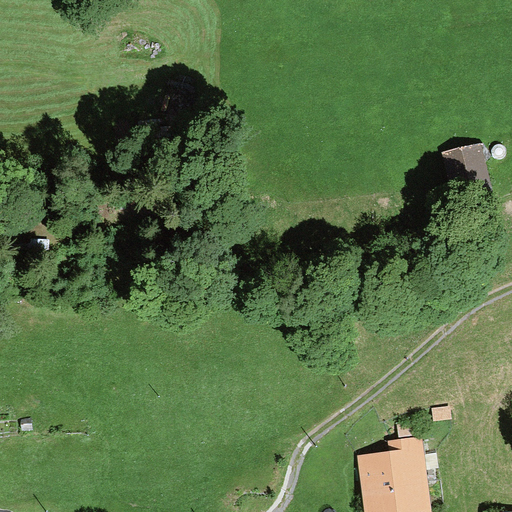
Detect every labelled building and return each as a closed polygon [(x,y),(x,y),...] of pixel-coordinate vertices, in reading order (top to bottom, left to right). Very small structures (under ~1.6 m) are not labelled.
[(452,202),(493,192),(481,142),(439,153),(452,202)] [(504,160),(506,154),(504,149),(498,146),(493,149),(490,154),(493,160),(498,162),(504,160)] [(433,422),(449,421),(447,409),(432,411),(433,422)] [(396,425),(397,440),(413,439),(412,424),(396,425)] [(426,459),(424,441),(390,445),(392,455),(358,459),(364,511),(427,511),(421,459),(426,459)]
